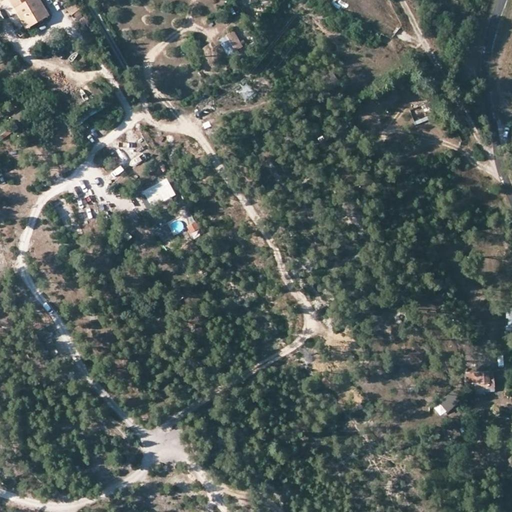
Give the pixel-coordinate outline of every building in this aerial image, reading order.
[(8,0),(24,27),(48,13),(40,0),(8,0)] [(67,8),(70,13),(80,7),(77,2),(67,8)] [(164,36),(160,27),(152,31),(155,39),(164,36)] [(243,46),(238,37),(232,40),(236,49),(243,46)] [(67,116),(78,126),(92,110),(81,100),(67,116)] [(425,104),(410,108),(412,118),(427,114),(425,104)] [(166,177),(142,190),(151,205),(174,193),(166,177)] [(467,373),(467,381),(475,381),(482,380),(482,384),(494,384),(493,371),(467,373)] [(459,399),(452,390),(437,404),(445,412),(459,399)]
